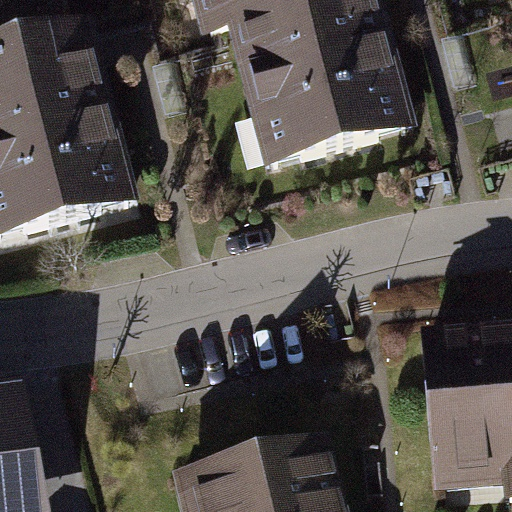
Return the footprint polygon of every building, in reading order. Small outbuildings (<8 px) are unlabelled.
[(0,0),(0,187),(10,184),(24,235),(102,214),(89,165),(116,158),(91,64),(78,67),(75,57),(70,38),(57,42),(45,0),(0,0)] [(202,0),(212,37),(239,30),(261,118),(256,120),(268,168),(301,160),(302,162),(379,143),(366,91),(392,84),(370,0),(202,0)] [(511,338),(427,345),(438,478),(509,472),(511,502),(511,338)] [(28,511),(7,408),(0,408),(0,511),(28,511)] [(337,511),(321,448),(194,480),(201,511),(337,511)]
